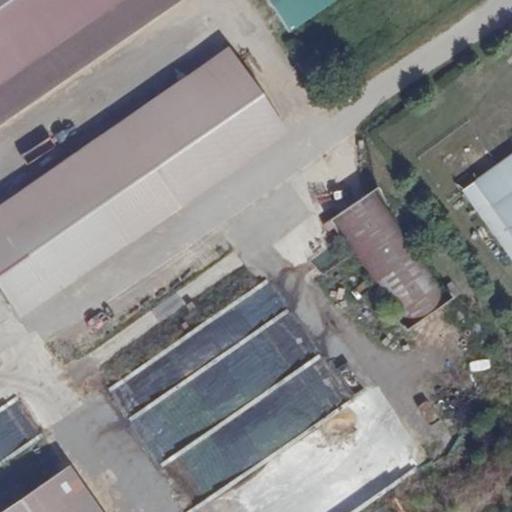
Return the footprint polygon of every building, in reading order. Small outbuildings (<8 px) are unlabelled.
[(0,0),(0,80),(116,0),(0,0)] [(0,114),(165,0),(116,0),(0,80),(0,114)] [(334,0),(269,0),(292,31),(334,0)] [(0,304),(1,306),(270,121),(221,51),(0,203),(0,304)] [(511,151),(455,192),(511,271),(511,151)] [(370,189),(321,222),(398,333),(446,300),(370,189)] [(250,427),(320,379),(325,359),(268,277),(166,348),(180,370),(193,373),(196,385),(186,383),(161,400),(171,403),(188,398),(195,425),(184,433),(163,439),(165,448),(138,466),(159,461),(184,444),(191,453),(239,441),(198,430),(208,390),(216,384),(220,397),(206,401),(222,405),(220,413),(231,429),(237,409),(250,427)] [(7,403),(0,407),(0,462),(32,441),(7,403)] [(67,511),(45,479),(0,509),(0,511),(67,511)]
